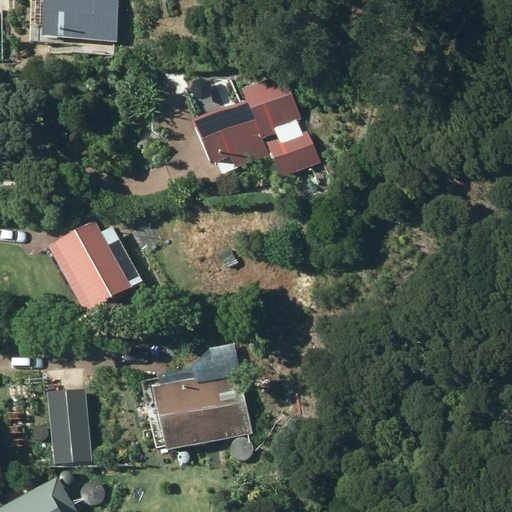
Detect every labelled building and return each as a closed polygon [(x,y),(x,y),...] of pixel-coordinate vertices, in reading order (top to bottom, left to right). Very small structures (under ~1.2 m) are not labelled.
[(44,0),(42,33),(116,40),(119,0),(44,0)] [(186,94),(218,171),(236,163),(239,170),(275,156),(284,179),(320,164),(287,86),(242,105),(229,76),(186,94)] [(19,92),(38,92),(38,82),(18,82),(19,92)] [(48,244),(85,309),(131,284),(108,244),(119,238),(111,225),(101,231),(94,218),(48,244)] [(166,447),(251,432),(239,368),(155,383),(166,447)] [(47,391),(54,463),(91,459),(85,387),(47,391)] [(0,511),(76,511),(55,474),(1,504),(0,502),(0,511)]
